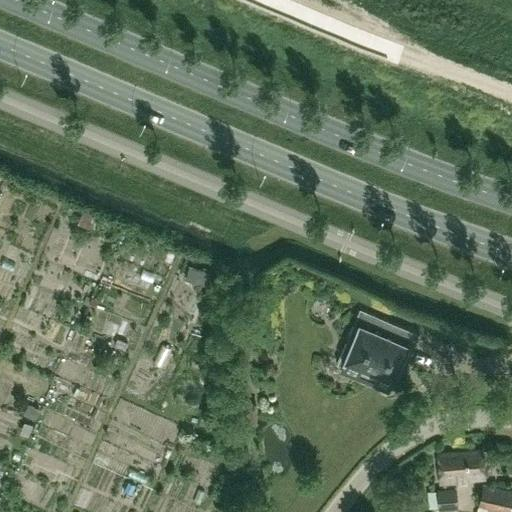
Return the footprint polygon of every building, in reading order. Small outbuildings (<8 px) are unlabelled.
[(75,228),(90,233),(94,220),(80,215),(75,228)] [(189,265),(184,280),(197,284),(202,269),(189,265)] [(354,342),(343,369),(374,381),(375,378),(390,384),(401,357),(407,359),(419,332),(359,308),(346,339),(354,342)] [(177,328),(192,329),(193,312),(178,311),(177,328)] [(117,338),(114,345),(124,349),(127,342),(117,338)] [(27,403),(22,414),(35,420),(40,408),(27,403)] [(483,478),(481,450),(437,453),(439,483),(457,481),(456,480),(483,478)] [(507,511),(511,511),(511,489),(481,483),(475,511),(485,511),(487,506),(508,511),(507,511)] [(456,487),(436,488),(438,511),(454,510),(454,506),(458,506),(456,487)]
